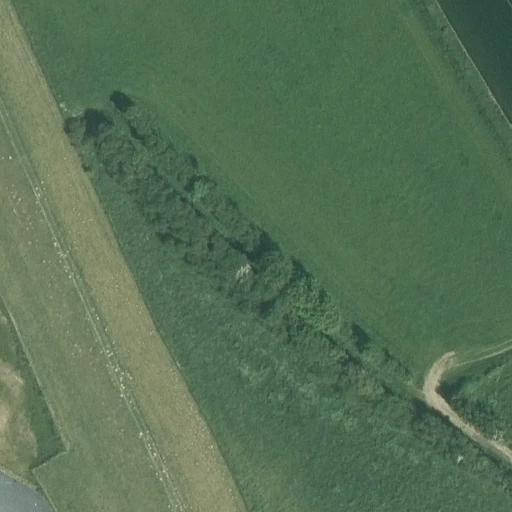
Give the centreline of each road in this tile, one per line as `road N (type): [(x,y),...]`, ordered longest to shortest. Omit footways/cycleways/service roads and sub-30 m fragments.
road 1 (track): [(511,455),(343,334),(121,116)]
road 2 (track): [(0,105),(179,511)]
